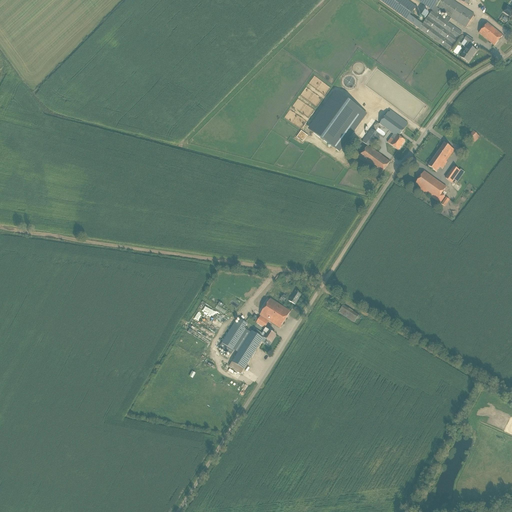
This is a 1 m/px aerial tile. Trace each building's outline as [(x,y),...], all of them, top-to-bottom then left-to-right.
[(378,0),(419,30),(422,25),(410,16),(416,8),(405,0),(378,0)] [(415,0),(437,14),(439,11),(447,16),(445,20),(448,23),(451,19),(465,28),(474,15),(452,0),(415,0)] [(507,6),(503,12),(511,17),(511,15),(511,6),(511,9),(507,6)] [(462,33),(448,23),(445,20),(432,11),(422,25),(419,30),(448,51),(462,33)] [(487,23),(479,33),(490,43),(494,46),(503,36),(499,33),(487,23)] [(466,49),(460,57),(463,59),(467,62),(472,55),(473,56),(476,52),(472,49),(469,46),(470,44),(472,45),(474,42),(466,36),(464,39),(467,42),(464,47),(466,49)] [(337,100),(313,133),(339,152),(366,114),(335,91),(332,96),(337,100)] [(388,112),(379,124),(392,134),(396,137),(397,136),(399,137),(407,126),(389,113),(388,112)] [(370,130),(362,141),(367,145),(372,140),(376,134),(370,130)] [(405,141),(399,137),(397,136),(396,137),(394,140),(391,138),(387,143),(398,151),(405,141)] [(428,166),(432,169),(436,172),(439,167),(442,169),(447,162),(446,161),(454,150),(448,146),(444,143),(428,166)] [(390,162),(368,146),(359,158),(377,171),(381,174),(390,162)] [(454,167),(445,179),(451,183),(454,180),(457,182),(457,181),(463,173),(464,172),(460,169),(459,170),(457,170),(454,167)] [(415,185),(438,201),(441,203),(445,197),(442,194),(446,187),(424,172),(415,185)] [(441,204),(445,206),(450,200),(446,197),(441,204)] [(246,306),(267,281),(263,278),(243,303),(246,306)] [(277,290),(273,296),(284,303),(287,297),(277,290)] [(289,302),(291,302),(295,305),(301,295),(296,291),(289,302)] [(260,315),(269,321),(280,328),(290,312),(270,299),(260,315)] [(201,302),(197,307),(218,321),(221,316),(201,302)] [(359,315),(343,305),(338,312),(354,323),(359,315)] [(252,319),(256,322),(256,323),(264,328),(268,322),(260,316),(259,318),(255,315),(252,319)] [(222,343),(219,348),(230,355),(233,350),(238,353),(251,333),(246,330),(244,328),(247,324),(240,320),(237,324),(235,322),(221,343),(222,343)] [(238,353),(232,362),(244,370),(262,342),(264,343),(264,342),(266,339),(271,342),(276,335),(271,332),(265,328),(262,334),(258,331),(254,329),(252,332),(252,331),(251,333),(238,353)] [(174,340),(172,345),(182,350),(184,345),(174,340)]
